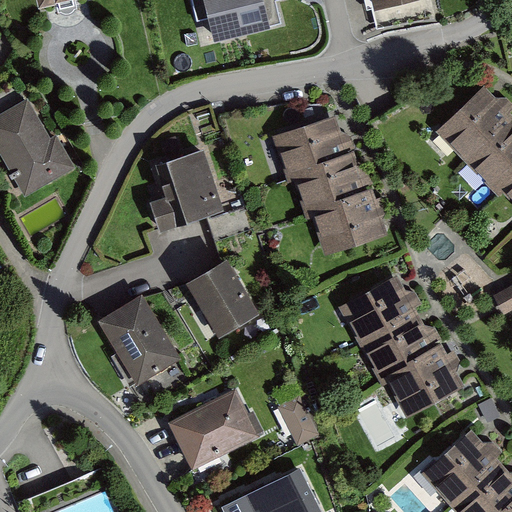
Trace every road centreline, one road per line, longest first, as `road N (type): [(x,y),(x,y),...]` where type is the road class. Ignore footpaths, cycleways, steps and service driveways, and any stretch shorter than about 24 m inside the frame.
road 1 (residential): [(56,296),(129,143),(162,107),(211,87),(346,67)]
road 2 (residential): [(37,372),(106,415),(173,511)]
road 3 (residential): [(346,67),(467,31),(502,0)]
